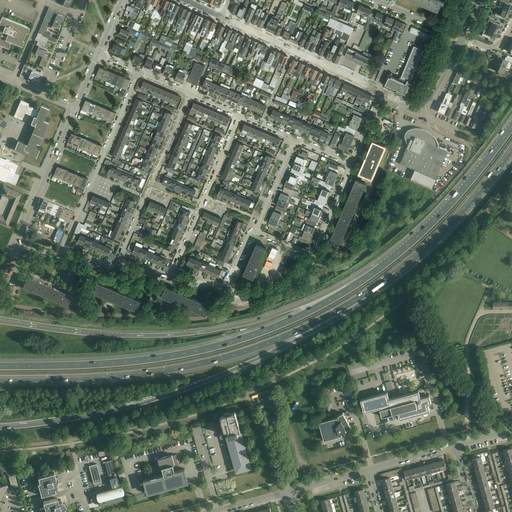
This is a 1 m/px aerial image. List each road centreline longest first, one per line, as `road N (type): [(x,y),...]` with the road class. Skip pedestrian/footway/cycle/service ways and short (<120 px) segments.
road 1 (motorway): [(381,267),(291,319),(215,346),(115,363),(0,366)]
road 2 (motorway): [(0,427),(185,389),(315,330),(366,294)]
road 3 (motorway): [(381,267),(298,306),(203,331),(91,334),(0,321)]
road 4 (motorway): [(0,379),(187,367),(299,330),(366,294)]
road 5 (motorway): [(366,294),(428,245),(511,148)]
road 6 (residential): [(138,71),(60,254)]
road 7 (motorway): [(511,126),(440,214),(381,267)]
road 8 (residential): [(188,93),(115,265)]
road 9 (tertiary): [(383,93),(220,16)]
road 10 (residential): [(239,115),(171,276)]
road 11 (residential): [(20,239),(76,108)]
road 12 (tertiary): [(462,38),(430,101),(411,105),(383,93)]
